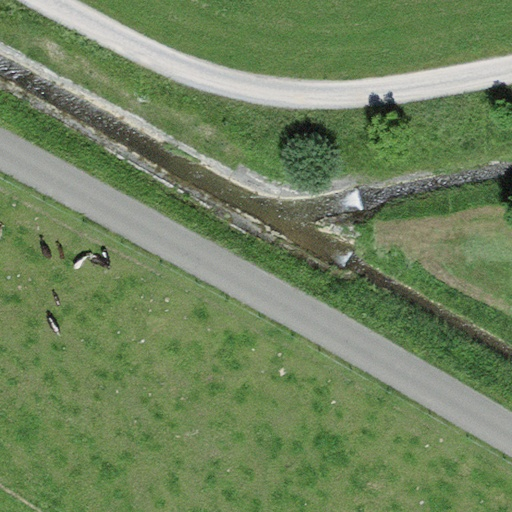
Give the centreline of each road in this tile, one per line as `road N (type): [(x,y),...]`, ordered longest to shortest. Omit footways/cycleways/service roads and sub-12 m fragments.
road 1 (unclassified): [(511,431),(0,147)]
road 2 (track): [(511,59),(365,84),(251,73),(169,57),(64,0)]
